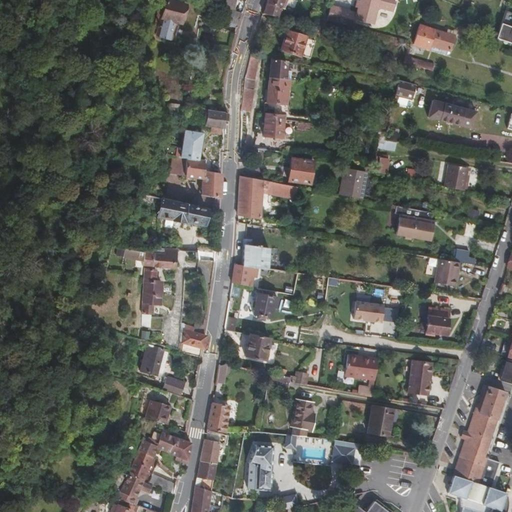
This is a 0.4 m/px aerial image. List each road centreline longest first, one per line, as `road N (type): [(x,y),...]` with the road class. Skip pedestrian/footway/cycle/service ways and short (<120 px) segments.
road 1 (secondary): [(177,511),(211,364),(234,82),(256,0)]
road 2 (residential): [(511,225),(427,475)]
